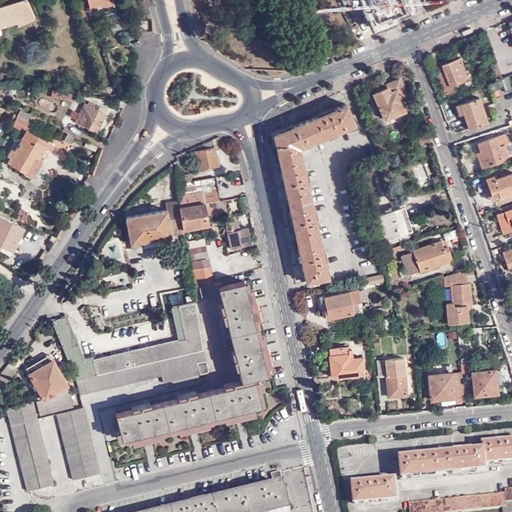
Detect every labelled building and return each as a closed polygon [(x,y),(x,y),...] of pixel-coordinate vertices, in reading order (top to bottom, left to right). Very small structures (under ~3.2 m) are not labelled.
[(18,0),(0,5),(0,32),(3,31),(1,26),(2,26),(0,19),(17,15),(19,21),(20,24),(37,17),(29,0),(18,0)] [(87,0),(91,12),(99,10),(98,7),(103,6),(114,3),(113,0),(87,0)] [(406,12),(409,19),(417,16),(412,3),(419,0),(409,0),(402,3),(403,6),(400,7),(403,13),(406,12)] [(419,0),(412,3),(417,16),(430,10),(425,0),(419,0)] [(0,19),(2,26),(19,21),(17,15),(0,19)] [(467,70),(465,66),(461,57),(444,64),(446,69),(439,72),(447,93),(454,90),(453,89),(451,84),(473,75),(470,68),(467,70)] [(502,70),(498,61),(492,63),(496,73),(502,70)] [(451,84),(453,89),(475,80),(473,75),(451,84)] [(387,82),(388,85),(374,92),(385,119),(404,112),(404,109),(405,108),(406,104),(404,97),(402,97),(401,95),(406,93),(403,85),(404,84),(402,77),(399,78),(399,77),(387,82)] [(480,97),(462,103),(464,113),(470,129),(490,122),(480,97)] [(84,103),(76,120),(97,131),(105,113),(92,107),(93,104),(89,101),(87,104),(84,103)] [(355,123),(347,102),(273,133),(307,282),(328,277),(299,146),(355,123)] [(50,151),(53,145),(37,135),(36,137),(25,131),(30,123),(30,122),(32,116),(19,109),(11,126),(24,133),(14,151),(11,149),(8,156),(11,158),(9,163),(25,172),(34,156),(39,159),(45,147),(50,151)] [(36,126),(40,119),(32,116),(30,122),(30,123),(36,126)] [(479,143),(481,151),(483,154),(479,156),(483,166),(502,160),(502,158),(509,155),(505,145),(507,144),(504,134),(479,143)] [(217,165),(213,139),(177,154),(177,161),(177,175),(179,201),(180,206),(221,199),(218,177),(192,180),(192,173),(185,174),(184,164),(195,159),(194,153),(197,152),(199,168),(217,165)] [(377,143),(380,152),(387,149),(384,140),(377,143)] [(33,179),(43,161),(39,159),(34,156),(25,172),(24,175),(33,179)] [(360,172),(362,180),(368,178),(367,171),(360,172)] [(484,178),(489,192),(498,189),(501,196),(511,191),(511,172),(498,177),(497,173),(484,178)] [(368,178),(374,202),(380,200),(374,177),(368,178)] [(368,203),(374,202),(368,178),(362,180),(368,203)] [(498,189),(489,192),(491,199),(501,196),(498,189)] [(511,191),(501,196),(502,200),(511,196),(511,191)] [(244,212),(252,211),(248,195),(241,196),(244,212)] [(227,210),(225,199),(221,199),(180,206),(185,230),(192,228),(201,227),(209,225),(207,214),(227,210)] [(180,206),(179,201),(166,203),(167,209),(127,215),(132,245),(135,247),(141,246),(142,249),(163,246),(163,243),(170,243),(172,239),(171,235),(185,233),(185,230),(180,206)] [(412,229),(404,206),(379,214),(382,224),(381,224),(388,244),(399,241),(397,234),(399,234),(401,240),(409,237),(407,231),(412,229)] [(511,221),(510,222),(505,209),(498,211),(505,233),(511,230),(511,221)] [(27,223),(27,215),(23,214),(22,215),(21,216),(17,215),(16,217),(27,223)] [(24,227),(0,216),(0,245),(13,251),(24,227)] [(226,226),(228,232),(239,229),(236,218),(230,219),(226,226)] [(239,229),(228,232),(232,248),(252,243),(248,227),(239,229)] [(196,282),(213,278),(206,238),(189,244),(196,282)] [(445,248),(443,241),(403,255),(410,274),(421,270),(422,271),(455,260),(450,246),(445,248)] [(511,265),(511,247),(503,251),(509,266),(511,265)] [(450,322),(470,321),(468,305),(473,305),(472,282),(469,283),(468,273),(461,273),(461,276),(446,277),(446,286),(453,286),(454,302),(448,303),(450,322)] [(221,295),(240,377),(252,375),(266,372),(245,280),(224,284),(223,279),(201,284),(203,298),(221,295)] [(332,291),(324,293),(327,307),(325,307),(327,317),(362,311),(359,303),(362,303),(360,289),(332,294),(332,291)] [(327,307),(324,293),(319,294),(321,308),(325,307),(327,307)] [(78,378),(205,349),(195,294),(188,295),(189,303),(175,305),(180,338),(93,358),(92,354),(84,357),(65,315),(56,319),(52,317),(50,318),(77,379),(78,378)] [(356,376),(355,360),(351,360),(349,347),(331,348),(332,356),(331,356),(334,374),(339,377),(356,376)] [(78,378),(81,392),(163,374),(165,380),(210,370),(205,349),(78,378)] [(30,372),(53,358),(50,353),(27,366),(30,372)] [(409,394),(405,356),(386,357),(386,360),(379,360),(380,373),(389,373),(390,396),(409,394)] [(39,399),(68,383),(53,358),(30,372),(26,374),(34,388),(38,386),(39,389),(35,391),(39,399)] [(363,359),(355,360),(356,376),(365,375),(363,359)] [(499,392),(497,368),(473,370),(475,394),(499,392)] [(456,397),(454,371),(431,373),(434,398),(456,397)] [(467,401),(463,371),(454,371),(456,397),(457,402),(467,401)] [(253,377),(241,380),(116,412),(122,438),(259,403),(253,377)] [(73,405),(68,383),(39,399),(37,401),(40,414),(73,405)] [(7,414),(33,408),(32,404),(31,400),(5,406),(7,414)] [(71,478),(97,473),(83,407),(58,412),(71,478)] [(8,423),(35,417),(33,408),(7,414),(8,423)] [(50,484),(35,417),(8,423),(24,489),(50,484)] [(511,463),(511,440),(484,443),(484,449),(468,450),(468,448),(459,448),(459,451),(427,453),(427,451),(418,451),(418,454),(401,455),(402,477),(486,471),(486,465),(511,463)] [(274,486),(160,511),(270,511),(273,511),(272,511),(289,511),(290,511),(279,469),(271,471),(274,486)] [(354,502),(398,499),(395,478),(353,481),(354,502)] [(409,503),(409,511),(457,511),(465,511),(502,507),(511,506),(511,488),(505,490),(505,493),(409,503)]
